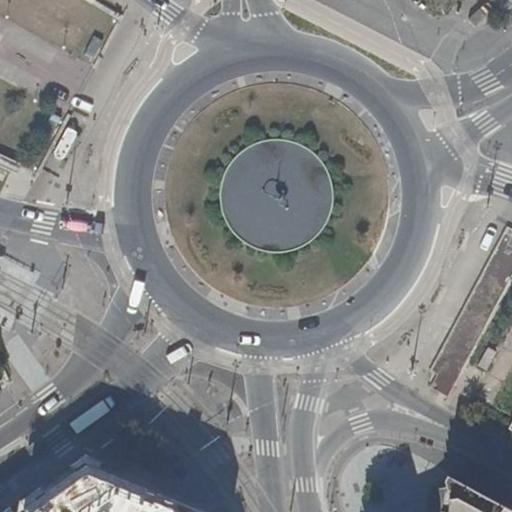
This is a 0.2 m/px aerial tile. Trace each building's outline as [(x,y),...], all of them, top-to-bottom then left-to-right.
[(66,13),(58,9),(54,16),(63,20),(66,13)] [(103,41),(93,36),(83,55),(92,60),(103,41)] [(12,114),(3,110),(0,116),(0,117),(8,122),(12,114)] [(61,119),(52,114),(42,133),(51,138),(61,119)] [(438,376),(433,385),(431,388),(449,398),(511,279),(511,229),(507,227),(430,372),(438,376)] [(497,353),(488,348),(478,367),(487,372),(497,353)] [(511,511),(446,476),(444,480),(446,488),(448,497),(448,506),(448,511),(511,511)]
